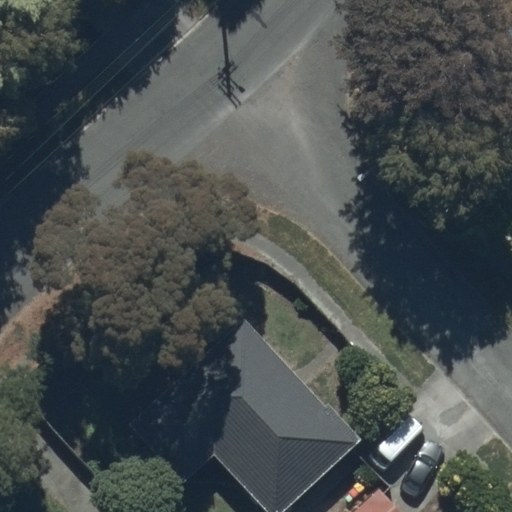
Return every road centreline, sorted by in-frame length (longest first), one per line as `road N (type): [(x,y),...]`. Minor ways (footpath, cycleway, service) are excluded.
road 1 (residential): [(224,72),(511,384)]
road 2 (residential): [(0,273),(224,72)]
